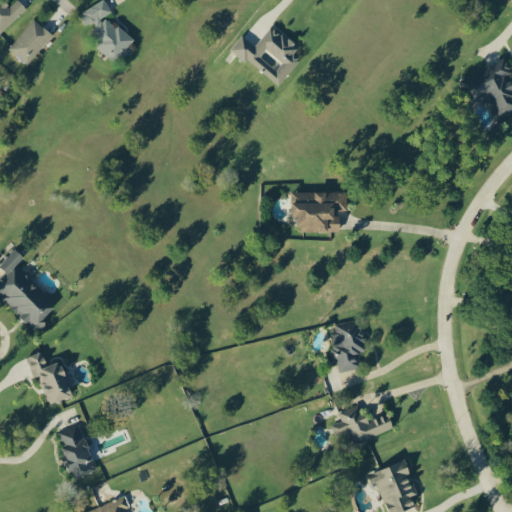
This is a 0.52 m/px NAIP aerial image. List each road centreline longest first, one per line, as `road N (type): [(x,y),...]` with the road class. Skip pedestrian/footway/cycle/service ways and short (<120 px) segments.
road 1 (residential): [(507,511),(472,424),(451,323),(473,225),(511,166)]
road 2 (residential): [(34,168),(154,0)]
